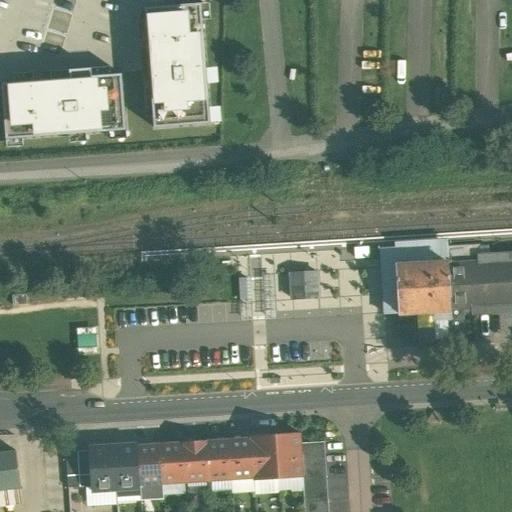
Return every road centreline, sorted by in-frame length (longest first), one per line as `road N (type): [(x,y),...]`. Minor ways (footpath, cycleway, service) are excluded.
road 1 (tertiary): [(82,414),(351,398)]
road 2 (tertiary): [(351,398),(511,388)]
